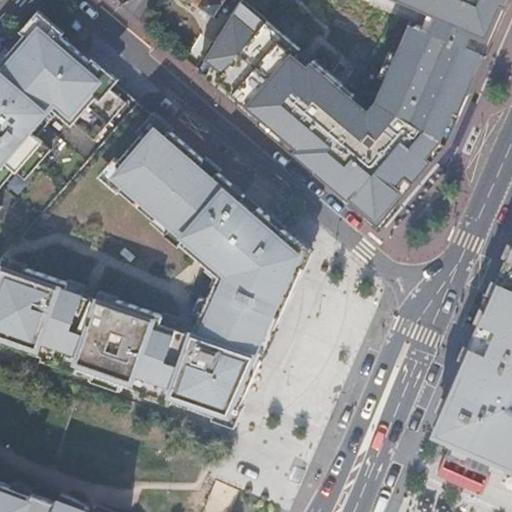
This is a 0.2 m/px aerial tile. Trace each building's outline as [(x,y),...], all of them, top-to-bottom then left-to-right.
[(193,0),(215,14),(223,0),(193,0)] [(403,0),(440,16),(433,31),(424,27),(417,25),(409,43),(404,41),(382,92),(387,94),(383,102),(371,117),(355,103),(358,99),(313,60),(309,65),(297,54),(300,50),(243,1),(199,71),(241,107),(247,112),(251,108),(264,119),(260,123),(379,224),(447,144),(487,54),(482,52),(492,29),(497,31),(510,0),(403,0)] [(440,16),(430,12),(424,27),(433,31),(440,16)] [(234,186),(39,18),(0,63),(6,68),(0,74),(0,340),(45,356),(48,349),(80,360),(78,367),(139,388),(141,381),(174,392),(171,400),(233,422),(242,400),(270,338),(310,251),(234,186)] [(489,37),(482,52),(487,54),(497,31),(492,29),(489,37)] [(310,65),(313,61),(300,50),(296,54),(310,65)] [(387,94),(382,92),(378,101),(370,109),(358,99),(354,103),(371,117),(383,103),(387,94)] [(251,108),(247,112),(260,123),(264,119),(251,108)] [(511,248),(435,426),(440,439),(511,470),(511,248)] [(0,511),(100,511),(61,495),(57,503),(0,481),(0,511)]
